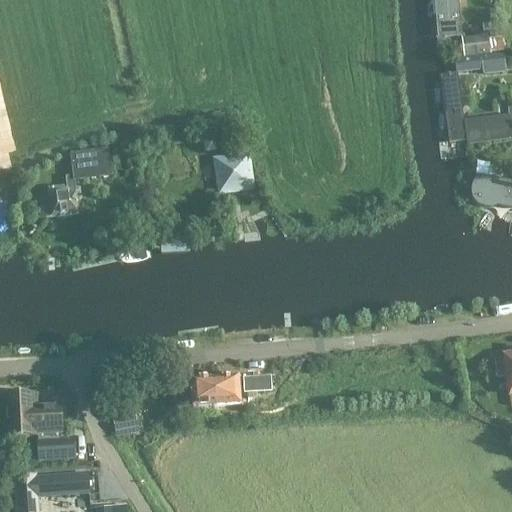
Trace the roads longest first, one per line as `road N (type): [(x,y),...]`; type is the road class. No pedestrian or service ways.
road 1 (unclassified): [(83,365),(511,324)]
road 2 (unclassified): [(144,511),(98,432),(83,365)]
